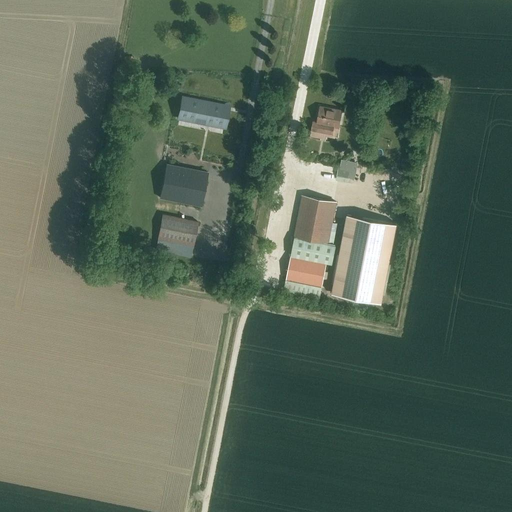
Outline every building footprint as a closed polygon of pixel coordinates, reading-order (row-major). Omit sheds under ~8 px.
[(183,97),(179,118),(187,120),(188,117),(195,119),(196,117),(205,119),(205,121),(214,123),(214,125),(224,127),(227,111),(218,109),(219,104),(183,97)] [(311,130),(333,134),(334,127),(339,128),(343,110),(320,106),(317,122),(313,121),(311,130)] [(195,141),(193,140),(190,146),(200,151),(206,137),(198,134),(195,141)] [(201,206),(207,172),(167,164),(160,197),(201,206)] [(336,175),(348,178),(348,177),(352,178),(353,171),(350,171),(350,170),(351,166),(343,164),(342,168),(338,167),(336,175)] [(296,235),(328,241),(336,201),(303,194),(295,235),(296,235)] [(158,238),(193,245),(198,221),(162,214),(158,238)] [(396,223),(347,214),(332,293),(381,302),(396,223)] [(326,262),(332,263),(335,243),(328,242),(328,241),(296,235),(292,255),(326,261),(326,262)] [(326,261),(292,255),(291,255),(286,278),(322,285),(326,262),(326,261)]
